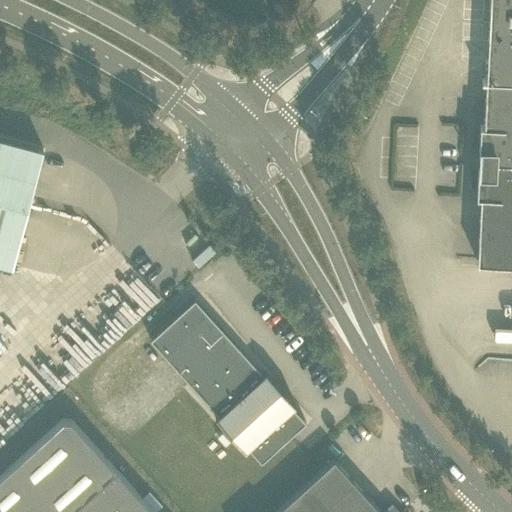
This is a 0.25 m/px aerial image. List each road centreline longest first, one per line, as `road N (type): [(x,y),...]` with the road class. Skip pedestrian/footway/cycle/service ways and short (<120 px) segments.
road 1 (unclassified): [(216,144),(260,188),(392,386)]
road 2 (unclassified): [(392,386),(289,169),(261,136)]
road 3 (unclassified): [(0,9),(72,38),(172,99),(216,144)]
road 4 (unclassified): [(235,106),(72,0)]
road 5 (unclassified): [(261,136),(292,115),(350,50),(374,0)]
road 6 (unclassified): [(371,0),(235,106)]
road 7 (unclassified): [(503,511),(392,386)]
